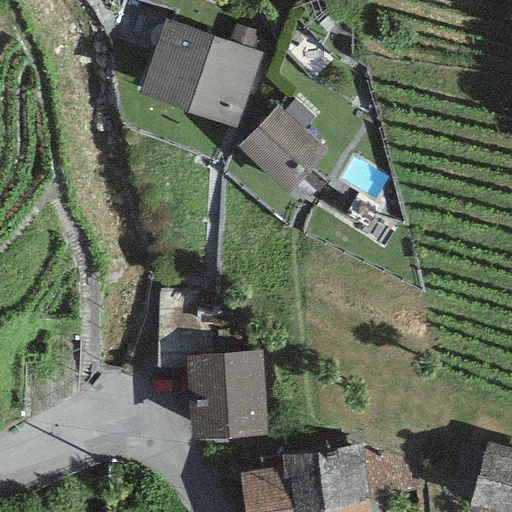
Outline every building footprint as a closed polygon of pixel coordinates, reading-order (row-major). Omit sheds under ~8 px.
[(261,50),(164,15),(138,88),(235,122),(261,50)] [(325,149),(275,102),(235,144),(285,192),(325,149)] [(272,346),(198,354),(208,440),(281,433),(272,346)] [(511,511),(511,446),(486,439),(468,499),(511,511)] [(370,511),(361,442),(281,452),(283,465),(240,470),(245,511),(370,511)]
